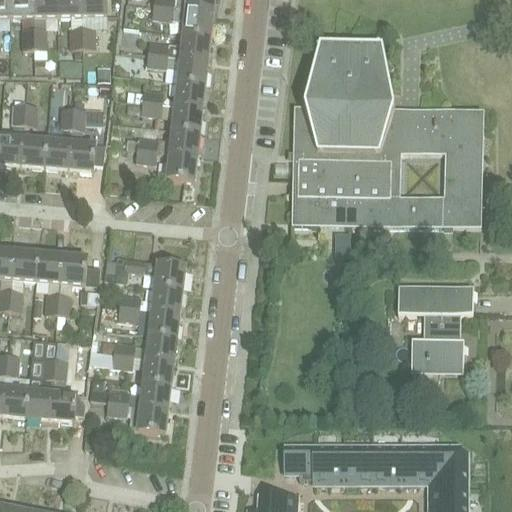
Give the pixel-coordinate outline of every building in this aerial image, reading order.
[(0,0),(0,23),(11,23),(10,0),(0,0)] [(10,0),(11,23),(22,23),(23,35),(22,35),(22,55),(35,55),(34,0),(10,0)] [(46,35),(46,23),(59,22),(58,0),(34,0),(35,55),(48,55),(47,35),(46,35)] [(58,0),(59,22),(83,22),(82,0),(58,0)] [(82,0),(83,22),(107,22),(106,0),(82,0)] [(154,0),(153,12),(189,16),(213,18),(215,0),(173,0),(174,2),(154,0)] [(182,39),(211,42),(213,18),(189,16),(153,12),(152,24),(184,27),(182,39)] [(95,54),(95,34),(83,35),(84,54),(95,54)] [(70,54),(84,54),(83,35),(70,35),(70,54)] [(208,67),(211,42),(182,39),(180,63),(208,67)] [(148,61),(168,63),(170,50),(150,48),(148,61)] [(397,114),(383,49),(320,48),(305,112),(294,112),(292,229),(481,234),(484,116),(397,114)] [(167,75),(168,63),(148,61),(147,73),(167,75)] [(177,87),(205,91),(208,67),(180,63),(177,87)] [(110,88),(110,73),(97,72),(97,87),(110,88)] [(202,115),(205,91),(177,87),(174,111),(202,115)] [(143,108),(163,110),(164,98),(145,96),(143,108)] [(74,116),(83,117),(84,109),(75,108),(74,116)] [(161,123),(163,110),(143,108),(142,121),(161,123)] [(11,142),(0,141),(0,169),(20,172),(23,143),(24,131),(26,112),(13,111),(11,130),(13,130),(11,142)] [(171,136),(199,139),(202,115),(174,111),(171,136)] [(26,112),(24,131),(37,132),(39,113),(26,112)] [(60,134),(59,147),(47,146),(44,174),(68,176),(74,116),(62,115),(60,134)] [(94,155),(95,150),(82,149),(83,136),(84,137),(86,117),(83,117),(74,116),(68,176),(92,178),(93,171),(94,155)] [(171,136),(170,146),(158,145),(158,146),(139,143),(138,156),(157,158),(168,160),(196,163),(199,139),(171,136)] [(44,174),(47,146),(23,143),(20,172),(44,174)] [(104,161),(105,151),(95,150),(94,155),(93,171),(103,172),(104,161)] [(138,156),(136,169),(155,171),(156,169),(157,158),(138,156)] [(168,160),(167,170),(165,184),(193,187),(196,163),(168,160)] [(0,282),(13,284),(15,256),(0,254),(0,282)] [(39,258),(15,256),(13,284),(37,286),(39,258)] [(37,286),(60,288),(63,260),(39,258),(37,286)] [(88,262),(63,260),(60,288),(86,290),(88,262)] [(144,279),(146,266),(126,264),(124,277),(144,279)] [(186,271),(157,267),(154,291),(183,295),(186,271)] [(277,288),(276,319),(288,319),(287,344),(320,345),(321,320),(324,320),(325,289),(277,288)] [(179,319),(183,295),(154,291),(151,315),(179,319)] [(412,344),(411,360),(411,376),(462,377),(463,345),(455,345),(456,320),(472,321),(473,293),(399,292),(398,319),(424,320),(424,344),(412,344)] [(0,295),(0,315),(10,317),(12,297),(0,295)] [(12,297),(10,317),(22,318),(24,298),(12,297)] [(47,300),(45,320),(57,321),(59,301),(47,300)] [(72,302),(59,301),(57,321),(70,322),(72,302)] [(122,301),(120,313),(140,315),(141,303),(122,301)] [(120,313),(118,325),(138,328),(140,315),(120,313)] [(179,319),(151,315),(148,339),(176,343),(179,319)] [(173,367),(176,343),(148,339),(145,363),(173,367)] [(116,348),(115,359),(134,362),(135,350),(116,348)] [(88,376),(92,351),(79,349),(76,374),(88,376)] [(134,362),(115,359),(113,373),(132,376),(134,362)] [(28,396),(16,395),(17,383),(19,383),(21,364),(7,362),(5,382),(4,394),(1,422),(25,424),(28,396)] [(173,367),(145,363),(142,387),(170,391),(173,367)] [(55,366),(42,365),(40,385),(29,384),(28,396),(25,424),(49,426),(53,386),(55,366)] [(66,367),(55,366),(53,386),(49,426),(73,429),(76,401),(63,399),(66,367)] [(167,415),(170,391),(142,387),(138,411),(167,415)] [(110,396),(109,407),(128,410),(130,398),(110,396)] [(109,407),(107,420),(127,423),(128,410),(109,407)] [(167,415),(138,411),(135,435),(164,439),(167,415)] [(285,451),(285,480),(299,480),(299,486),(314,486),(314,490),(315,490),(315,451),(285,451)] [(315,451),(315,490),(343,490),(343,451),(315,451)] [(343,451),(343,490),(372,490),(372,451),(343,451)] [(372,451),(372,490),(401,490),(401,451),(372,451)] [(401,451),(401,490),(429,490),(430,490),(430,467),(460,467),(460,459),(460,451),(438,451),(430,451),(401,451)] [(429,490),(429,496),(468,496),(468,459),(460,459),(460,467),(430,467),(430,490),(429,490)] [(429,496),(428,511),(468,511),(468,496),(429,496)] [(296,511),(297,503),(258,501),(257,511),(296,511)]
